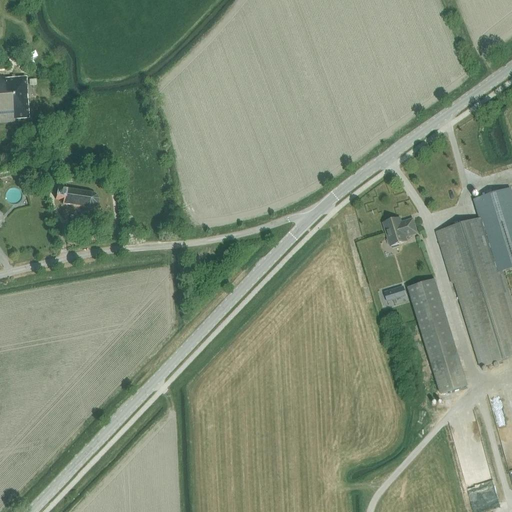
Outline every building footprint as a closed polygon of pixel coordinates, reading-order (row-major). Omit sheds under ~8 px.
[(15,79),(14,76),(12,76),(12,80),(5,80),(5,77),(0,77),(0,123),(15,122),(15,120),(29,119),(26,79),(15,79)] [(89,209),(90,210),(90,209),(93,208),(93,210),(95,209),(94,208),(97,206),(98,206),(98,205),(98,201),(99,201),(99,200),(98,200),(96,197),(97,196),(96,196),(95,197),(93,195),(93,194),(91,194),(65,190),(64,193),(57,192),(56,200),(63,201),(63,204),(89,209)] [(481,368),(511,358),(511,313),(500,273),(511,269),(511,200),(509,191),(474,201),(479,220),(437,233),(453,284),(455,284),(481,368)] [(362,226),(384,219),(380,209),(359,215),(362,226)] [(406,238),(417,234),(413,220),(401,224),(400,219),(384,224),(391,247),(407,242),(406,238)] [(408,289),(441,395),(468,387),(435,281),(408,289)] [(384,293),(387,303),(406,297),(403,287),(384,293)]
